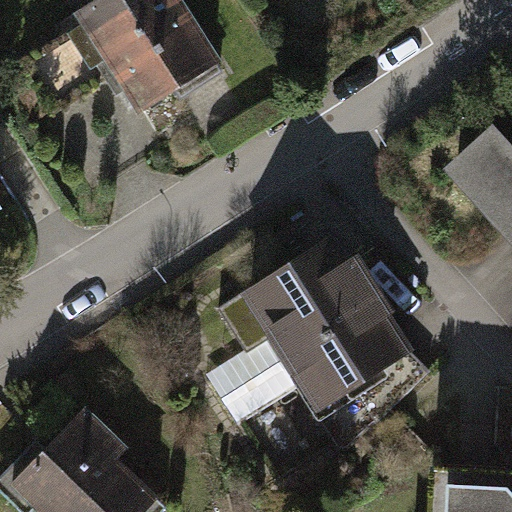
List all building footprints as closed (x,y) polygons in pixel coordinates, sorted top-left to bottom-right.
[(182,0),(106,0),(21,52),(55,107),(110,74),(147,134),(233,81),(182,0)] [(511,141),(497,128),(445,172),(511,244),(511,141)] [(227,303),(256,348),(281,333),(344,432),(437,374),(360,253),(339,267),(324,242),(227,303)] [(6,493),(26,511),(177,511),(185,504),(87,409),(6,493)] [(511,511),(511,493),(456,490),(454,511),(511,511)]
